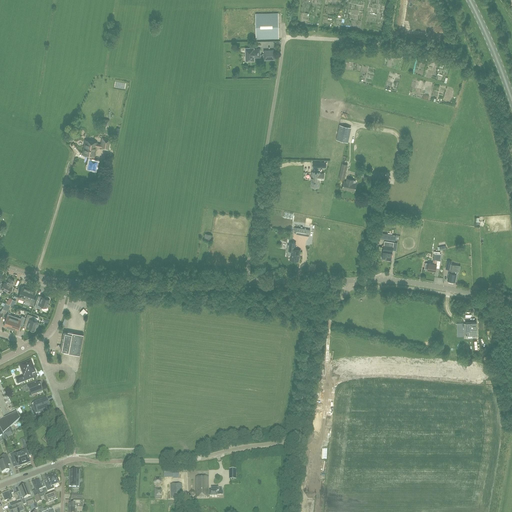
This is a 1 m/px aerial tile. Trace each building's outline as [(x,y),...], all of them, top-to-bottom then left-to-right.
[(373,13),(374,8),(370,8),(370,13),(373,13),(373,18),(378,18),(379,13),(373,13)] [(278,13),(256,14),(257,39),(279,39),(278,13)] [(260,49),(256,50),(254,50),(254,48),(246,49),(246,57),(247,57),(248,57),(248,61),(254,61),(254,58),(260,57),(260,49)] [(432,87),(426,87),(426,95),(430,95),(430,91),(438,91),(438,83),(432,83),(432,87)] [(351,128),(339,125),(336,140),(348,142),(351,128)] [(352,151),(373,154),(376,132),(355,129),(352,151)] [(386,172),(392,139),(380,137),(378,147),(379,147),(374,171),(380,172),(380,171),(384,172),(384,176),(385,176),(384,182),(392,184),(395,171),(389,170),(389,173),(386,172)] [(82,154),(90,156),(94,157),(96,147),(100,147),(100,149),(108,150),(110,139),(102,138),(101,144),(97,143),(97,142),(85,140),(82,154)] [(326,146),(324,158),(369,166),(370,162),(357,160),(358,155),(354,154),(354,151),(326,146)] [(93,160),(94,157),(90,156),(90,159),(89,159),(87,168),(95,170),(97,161),(93,160)] [(347,165),(342,164),(339,178),(344,179),(347,165)] [(311,187),(319,187),(319,179),(324,179),(324,174),(320,174),(320,173),(312,172),(311,187)] [(344,181),(342,189),(355,191),(357,184),(353,183),(354,180),(347,178),(346,182),(344,181)] [(396,235),(382,233),(380,233),(379,239),(381,239),(395,241),(396,235)] [(384,241),(382,259),(391,261),(394,242),(384,241)] [(297,261),(298,261),(300,251),(294,250),(295,243),(289,242),(288,251),(292,251),(290,260),(292,260),(292,261),(292,262),(296,262),(297,261)] [(428,263),(425,263),(424,269),(427,269),(427,270),(436,271),(437,264),(436,264),(437,260),(440,261),(441,254),(434,254),(433,264),(428,263)] [(456,265),(451,264),(447,280),(455,281),(456,274),(454,274),(456,265)] [(9,278),(8,280),(6,284),(4,283),(3,283),(3,284),(1,282),(0,283),(0,290),(1,289),(4,290),(8,292),(9,293),(12,287),(11,286),(14,280),(9,278)] [(24,301),(29,288),(24,286),(24,287),(22,287),(18,299),(24,301)] [(33,289),(29,288),(24,301),(31,303),(30,305),(33,306),(35,300),(33,299),(35,291),(33,290),(33,289)] [(48,305),(50,299),(50,298),(50,297),(49,296),(48,295),(47,295),(46,296),(45,296),(45,297),(44,297),(43,298),(38,296),(34,307),(42,309),(43,306),(46,307),(47,305),(48,305)] [(82,316),(86,312),(82,307),(78,312),(82,316)] [(10,329),(14,316),(8,314),(3,326),(6,327),(5,328),(8,329),(10,329)] [(38,327),(39,323),(37,322),(37,321),(34,320),(35,317),(27,314),(24,325),(29,327),(30,328),(30,329),(30,330),(31,331),(32,331),(33,331),(34,331),(35,330),(36,326),(38,327)] [(21,318),(14,316),(10,329),(14,331),(15,330),(17,331),(19,324),(22,325),(25,317),(22,316),(21,318)] [(65,328),(67,328),(64,355),(79,357),(82,330),(84,319),(66,317),(65,328)] [(457,333),(464,333),(464,332),(466,332),(466,334),(477,334),(476,323),(466,323),(466,324),(463,325),(463,323),(457,324),(457,333)] [(27,363),(19,366),(23,375),(15,378),(18,384),(33,379),(31,375),(35,373),(32,366),(33,366),(31,361),(27,363)] [(36,382),(23,387),(26,393),(29,392),(30,393),(31,393),(32,396),(37,394),(38,395),(43,393),(39,384),(38,385),(36,382)] [(49,411),(47,404),(45,405),(44,401),(42,402),(41,398),(36,400),(36,403),(32,404),(35,414),(44,411),(44,412),(49,411)] [(0,436),(3,435),(3,434),(8,430),(20,419),(16,412),(8,416),(0,420),(0,436)] [(26,451),(20,453),(24,465),(27,464),(27,465),(31,464),(29,458),(28,457),(26,451)] [(24,465),(20,453),(14,455),(13,453),(9,454),(13,463),(16,462),(18,468),(21,467),(21,466),(24,465)] [(7,464),(8,464),(10,463),(8,457),(7,455),(0,457),(1,462),(0,462),(0,468),(2,473),(5,472),(6,473),(8,472),(8,471),(9,470),(8,468),(7,464)] [(78,487),(79,470),(69,470),(69,486),(78,487)] [(46,477),(47,480),(43,481),(47,491),(54,489),(53,485),(58,482),(56,477),(56,476),(56,474),(54,473),(52,474),(52,475),(46,477)] [(208,477),(196,477),(196,498),(208,498),(208,477)] [(39,480),(32,483),(35,490),(32,491),(34,497),(39,494),(40,494),(39,492),(38,490),(42,488),(39,480)] [(171,498),(182,498),(182,484),(170,484),(171,498)] [(23,505),(24,507),(26,507),(25,504),(26,504),(24,498),(30,496),(29,491),(28,491),(25,485),(19,488),(22,497),(20,498),(23,505)] [(217,495),(223,495),(223,492),(222,492),(222,489),(212,489),(212,490),(210,490),(210,497),(217,497),(217,495)] [(11,494),(13,493),(12,490),(8,492),(2,494),(4,501),(8,500),(13,498),(11,494)] [(57,499),(55,492),(44,496),(47,503),(57,499)] [(83,500),(82,500),(71,499),(74,500),(74,504),(69,504),(68,511),(76,511),(76,507),(79,507),(79,504),(83,504),(83,500)] [(21,507),(22,507),(20,501),(9,505),(11,509),(9,509),(9,511),(19,511),(18,509),(21,507)] [(307,503),(305,511),(313,511),(314,503),(307,503)]
